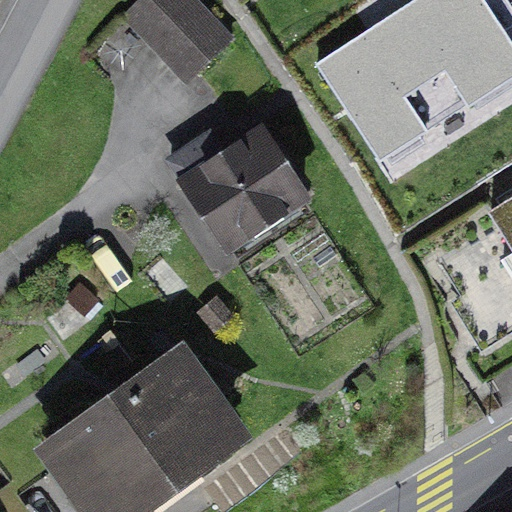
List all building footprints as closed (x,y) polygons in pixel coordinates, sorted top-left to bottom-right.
[(195,0),(142,0),(123,18),(187,87),(235,43),(195,0)] [(511,49),(481,0),(415,0),(311,64),(379,174),(511,92),(511,49)] [(210,143),(176,166),(225,242),(302,192),(263,133),(221,160),(210,143)] [(511,205),(495,216),(511,244),(511,205)] [(181,361),(51,451),(93,511),(135,511),(237,442),(181,361)]
